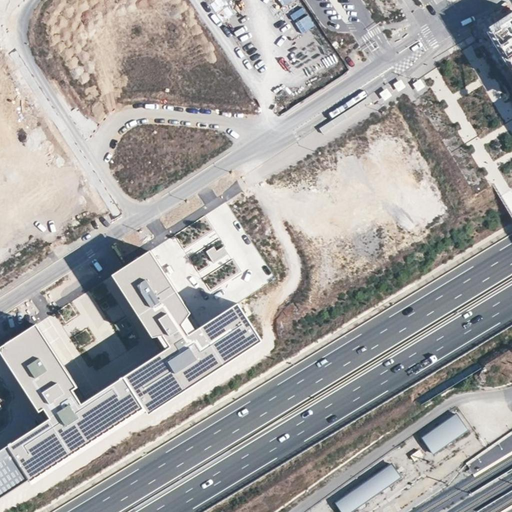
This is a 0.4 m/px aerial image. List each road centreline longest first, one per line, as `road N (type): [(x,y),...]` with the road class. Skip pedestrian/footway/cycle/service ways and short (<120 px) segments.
road 1 (motorway): [(511,258),(90,511)]
road 2 (motorway): [(162,511),(511,300)]
road 3 (tertiary): [(385,0),(397,30),(391,46),(137,220)]
road 4 (residential): [(0,3),(137,220)]
road 5 (tertiary): [(137,220),(0,308)]
